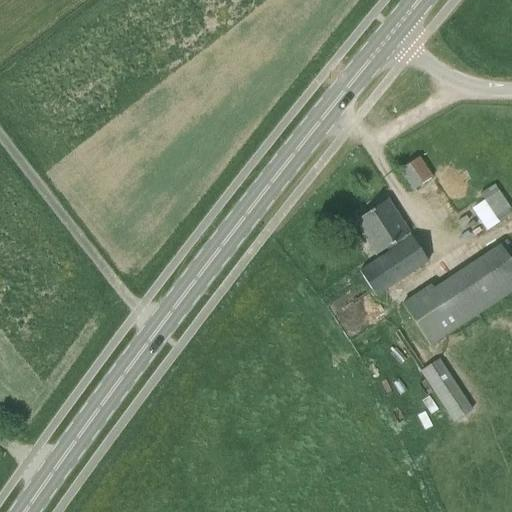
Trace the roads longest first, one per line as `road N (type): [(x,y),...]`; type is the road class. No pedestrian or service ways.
road 1 (primary): [(25,511),(130,361),(330,108)]
road 2 (unclassified): [(511,91),(461,87),(393,33)]
road 3 (track): [(461,87),(369,141),(351,124)]
